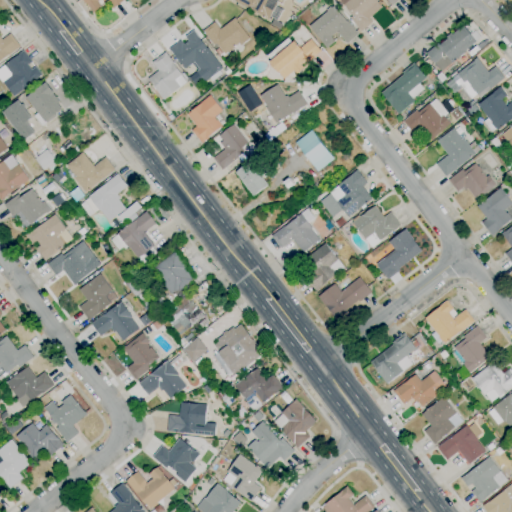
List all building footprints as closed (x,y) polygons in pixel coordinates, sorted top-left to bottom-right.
[(93,13),(88,7),(89,6),(83,0),(125,0),(113,9),(106,0),(100,0),(98,2),(102,6),(93,13)] [(268,20),(236,2),(237,0),(285,0),(282,6),(278,3),(268,20)] [(362,32),(350,19),(353,16),(339,0),(376,0),(383,8),(370,18),(373,23),(362,32)] [(328,49),(309,27),(328,12),(327,11),(331,7),(332,8),(334,6),(347,22),(347,21),(358,35),(347,44),(337,32),(331,37),(336,42),(328,49)] [(225,55),(217,45),(215,46),(204,31),(215,22),(221,30),(235,18),(238,22),(237,22),(250,39),(241,46),(239,44),(235,47),(235,48),(229,53),(229,52),(225,55)] [(442,72),(427,54),(439,44),(440,45),(448,39),(446,37),(451,33),(452,35),(463,26),(471,35),(476,31),(481,38),(476,42),(477,42),(466,51),(467,52),(452,64),(442,72)] [(213,82),(210,79),(205,83),(203,80),(196,85),(190,78),(197,72),(196,72),(198,71),(193,64),(185,70),(170,50),(181,41),(185,45),(189,41),(186,37),(194,31),(224,69),(221,71),(223,74),(213,82)] [(0,37),(2,40),(11,34),(21,47),(10,56),(9,55),(0,61),(0,37)] [(285,80),(279,73),(278,73),(270,63),(295,41),(301,48),(311,40),(321,52),(309,62),(308,60),(301,66),(304,68),(297,75),(294,72),(285,80)] [(15,97),(4,82),(3,83),(0,78),(0,69),(24,51),(32,62),(28,65),(32,71),(36,67),(42,75),(15,97)] [(164,101),(159,94),(148,80),(159,71),(153,63),(166,53),(175,64),(174,65),(182,75),(181,76),(187,83),(180,88),(181,88),(164,101)] [(472,100),(460,85),(464,83),(457,74),(474,61),(477,58),(488,72),(496,67),(505,79),(491,90),(480,99),(478,95),(472,100)] [(399,115),(382,94),(404,75),(403,73),(414,64),(426,78),(420,84),(424,90),(413,99),(415,101),(399,115)] [(442,83),(437,77),(442,73),(447,79),(442,83)] [(451,90),(446,85),(454,79),(458,83),(451,90)] [(42,127),(34,117),(38,113),(26,98),(46,82),(56,94),(54,95),(60,103),(58,104),(62,109),(46,122),(47,123),(42,127)] [(276,124),(266,109),(267,108),(260,96),(278,85),(285,97),(287,96),(289,98),(298,92),(307,105),(293,114),(293,113),(276,124)] [(492,133),(484,122),(488,119),(478,106),(494,94),(493,93),(500,87),(507,96),(502,100),(507,107),(508,107),(507,106),(511,102),(511,119),(498,131),(496,129),(492,133)] [(202,144),(192,131),(197,127),(187,115),(211,96),(223,111),(214,118),(217,122),(218,121),(223,126),(208,138),(209,139),(202,144)] [(430,142),(420,131),(415,135),(404,122),(417,110),(419,113),(430,104),(430,105),(436,99),(448,114),(444,117),(450,124),(430,142)] [(453,107),(448,102),(452,99),(457,104),(453,107)] [(9,121),(3,113),(12,106),(18,113),(9,121)] [(285,130),(281,124),(286,121),(290,126),(285,130)] [(223,171),(213,159),(225,150),(220,144),(223,141),(219,137),(235,124),(249,143),(243,148),(246,152),(239,157),(243,162),(233,170),(229,165),(223,171)] [(511,147),(508,143),(502,135),(511,128),(511,127),(511,147)] [(446,177),(436,165),(448,156),(437,141),(441,138),(441,139),(454,129),(463,140),(464,139),(470,146),(474,142),(481,150),(476,154),(446,177)] [(318,172),(296,143),(312,131),(334,160),(318,172)] [(259,142),(255,137),(259,134),(263,139),(259,142)] [(499,152),(491,142),(497,138),(504,148),(499,152)] [(44,171),(35,160),(47,150),(56,161),(44,171)] [(86,193),(74,178),(76,177),(67,166),(83,153),(94,167),(106,158),(115,170),(86,193)] [(1,201),(0,199),(0,164),(12,156),(29,180),(7,196),(8,197),(1,201)] [(254,197),(236,173),(250,162),(268,185),(254,197)] [(476,200),(468,189),(466,191),(463,188),(458,192),(449,181),(463,169),(465,172),(476,164),(478,167),(479,167),(483,172),(483,173),(487,178),(488,176),(495,185),(476,200)] [(349,218),(329,193),(338,187),(338,186),(353,174),(357,171),(367,184),(363,187),(372,199),(349,218)] [(511,177),(506,182),(502,177),(508,172),(511,177)] [(110,222),(101,211),(100,211),(99,210),(90,217),(81,205),(90,198),(89,197),(107,184),(106,183),(118,174),(128,187),(117,195),(120,199),(119,199),(126,209),(110,222)] [(288,190),(283,183),(289,179),(294,185),(288,190)] [(492,236),(482,223),(486,219),(477,207),(492,196),(491,196),(501,188),(511,202),(511,204),(504,211),(507,214),(508,214),(511,220),(498,230),(499,231),(492,236)] [(30,225),(21,211),(13,217),(4,205),(19,195),(21,198),(32,190),(41,202),(44,200),(52,211),(47,214),(47,213),(30,225)] [(57,208),(51,199),(59,193),(65,202),(57,208)] [(122,222),(140,208),(135,202),(117,216),(122,222)] [(372,248),(366,240),(365,240),(352,223),(354,222),(353,221),(359,216),(360,217),(362,216),(363,216),(376,207),(384,218),(391,213),(401,226),(393,233),(392,232),(381,241),(382,241),(372,248)] [(314,216),(310,212),(316,208),(319,212),(314,216)] [(304,253),(293,240),(281,249),(272,236),(285,226),(285,227),(301,214),(308,209),(315,218),(308,223),(313,229),(312,230),(320,240),(304,253)] [(145,264),(139,257),(138,258),(130,248),(130,249),(128,247),(125,250),(124,247),(119,251),(111,240),(147,212),(156,224),(144,233),(155,246),(153,248),(158,254),(145,264)] [(45,261),(37,248),(40,246),(37,241),(33,244),(27,236),(56,215),(72,239),(64,244),(65,246),(59,250),(61,252),(52,258),(51,256),(45,261)] [(339,228),(335,223),(342,217),(346,223),(339,228)] [(511,262),(505,254),(511,248),(511,246),(501,234),(505,232),(511,226),(511,262)] [(82,237),(78,232),(84,228),(87,233),(82,237)] [(388,280),(376,265),(395,250),(389,242),(406,230),(422,252),(399,269),(400,271),(388,280)] [(75,286),(64,270),(57,276),(48,264),(62,254),(64,256),(83,241),(101,264),(79,281),(80,282),(75,286)] [(316,292),(306,278),(312,273),(303,261),(325,244),(338,260),(345,268),(324,285),(316,292)] [(171,294),(164,285),(166,283),(154,268),(175,252),(187,268),(185,270),(193,280),(179,291),(179,290),(174,293),(174,292),(171,294)] [(137,298),(124,282),(136,273),(149,289),(137,298)] [(89,321),(79,308),(88,301),(80,290),(101,274),(113,291),(106,297),(111,303),(100,312),(89,321)] [(335,319),(318,298),(335,284),(342,292),(360,278),(372,293),(360,303),(358,301),(335,319)] [(154,320),(144,308),(158,296),(169,308),(154,320)] [(445,344),(443,342),(442,342),(439,338),(425,319),(440,307),(440,306),(447,301),(454,309),(448,314),(454,321),(455,320),(454,319),(465,310),(475,322),(460,333),(460,332),(445,344)] [(123,341),(116,332),(114,334),(111,329),(101,336),(92,324),(103,315),(104,316),(106,315),(105,314),(120,303),(120,304),(123,302),(133,316),(132,318),(140,329),(123,341)] [(145,327),(139,319),(147,314),(153,321),(145,327)] [(234,376),(226,365),(227,364),(220,355),(221,355),(214,346),(219,342),(218,340),(223,335),(222,334),(227,331),(227,332),(233,328),(235,329),(241,324),(264,354),(243,370),(244,371),(238,376),(236,374),(234,376)] [(469,374),(463,365),(466,363),(454,348),(466,340),(464,337),(478,326),(487,338),(479,344),(490,358),(469,374)] [(135,380),(126,369),(134,363),(123,349),(126,346),(127,346),(144,333),(150,342),(148,344),(159,358),(148,367),(150,369),(135,380)] [(387,385),(380,376),(370,363),(393,345),(392,344),(404,334),(411,343),(415,340),(419,345),(415,348),(416,349),(406,357),(412,365),(403,372),(387,385)] [(0,377),(0,342),(4,339),(3,339),(7,336),(18,351),(26,345),(34,357),(20,368),(18,365),(7,374),(6,373),(0,377)] [(193,363),(183,351),(197,338),(207,351),(193,363)] [(443,360),(439,355),(444,351),(448,356),(443,360)] [(171,400),(163,390),(161,392),(158,388),(149,396),(139,384),(149,375),(150,376),(167,362),(179,375),(177,376),(186,387),(171,400)] [(492,403),(486,395),(485,396),(472,379),(483,371),(480,368),(485,364),(488,367),(494,362),(504,374),(510,369),(511,371),(511,386),(499,397),(492,403)] [(23,408),(17,400),(19,398),(8,382),(29,367),(37,378),(45,372),(55,385),(43,393),(23,408)] [(254,411),(247,403),(248,402),(235,386),(258,369),(267,380),(273,375),(283,388),(254,411)] [(422,408),(417,402),(415,403),(412,398),(403,405),(393,392),(405,383),(405,384),(416,375),(421,382),(434,372),(447,388),(422,408)] [(203,386),(199,381),(203,378),(207,383),(203,386)] [(207,394),(203,388),(208,385),(212,391),(207,394)] [(288,405),(280,396),(285,392),(293,400),(288,405)] [(511,431),(505,423),(503,421),(498,425),(489,413),(494,409),(493,408),(510,395),(511,395),(511,394),(511,431)] [(68,443),(56,429),(59,427),(56,423),(54,425),(51,421),(53,419),(44,409),(53,402),(59,409),(64,405),(62,403),(71,395),(84,412),(85,412),(87,415),(73,426),(79,433),(68,443)] [(435,445),(425,431),(431,427),(422,415),(444,398),(463,422),(442,438),(443,438),(435,445)] [(298,448),(292,443),(293,442),(274,422),(283,414),(282,413),(296,400),(316,422),(305,433),(310,437),(298,448)] [(215,436),(167,432),(169,415),(179,416),(180,403),(207,406),(205,426),(206,427),(206,424),(216,424),(215,436)] [(259,422),(253,417),(259,412),(264,417),(259,422)] [(268,469),(252,452),(251,452),(247,448),(256,440),(258,442),(260,441),(252,432),(263,422),(281,441),(283,439),(295,451),(284,461),(280,457),(268,469)] [(33,460),(29,455),(30,454),(20,441),(18,443),(15,439),(17,438),(17,437),(33,424),(40,432),(42,430),(42,429),(47,425),(64,445),(51,456),(46,449),(33,460)] [(469,465),(459,451),(447,461),(438,448),(451,438),(467,426),(469,428),(474,424),(482,434),(477,438),(478,441),(486,452),(469,465)] [(240,448),(232,440),(240,432),(248,440),(240,448)] [(185,483),(176,476),(178,473),(169,466),(166,469),(153,457),(162,446),(169,452),(180,439),(199,455),(192,464),(190,463),(197,469),(185,483)] [(10,489),(5,482),(0,475),(0,450),(13,440),(31,464),(19,473),(23,478),(10,489)] [(499,456),(495,451),(502,446),(506,451),(499,456)] [(251,502),(243,496),(243,495),(224,480),(229,473),(228,472),(240,455),(258,468),(259,468),(263,471),(254,483),(261,488),(251,502)] [(480,504),(471,492),(475,489),(472,484),(467,487),(461,479),(463,477),(464,477),(489,458),(501,472),(508,481),(500,487),(500,488),(482,502),(480,504)] [(150,509),(138,494),(137,494),(127,482),(138,472),(147,484),(153,479),(150,475),(158,468),(169,482),(173,479),(177,484),(173,487),(175,489),(158,503),(159,504),(154,509),(153,507),(150,509)] [(111,511),(116,508),(115,507),(119,504),(111,494),(123,484),(145,511),(111,511)] [(202,511),(197,508),(204,498),(206,499),(218,484),(236,498),(235,498),(241,503),(233,511),(202,511)] [(511,511),(486,511),(483,507),(488,503),(488,504),(504,491),(511,485),(511,511)] [(368,511),(326,511),(323,508),(322,510),(320,508),(325,504),(326,505),(341,493),(341,492),(347,487),(354,495),(349,499),(354,506),(366,496),(374,508),(368,511)]
